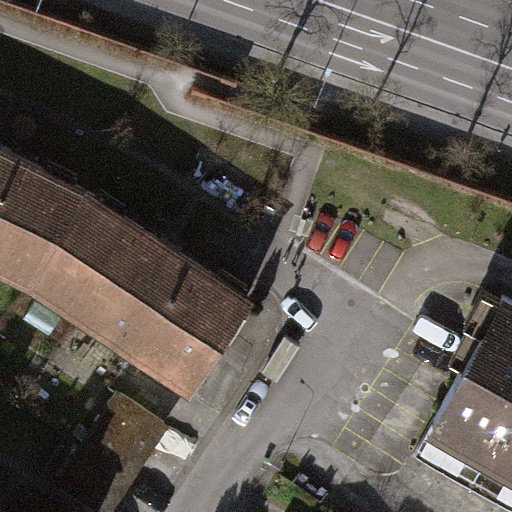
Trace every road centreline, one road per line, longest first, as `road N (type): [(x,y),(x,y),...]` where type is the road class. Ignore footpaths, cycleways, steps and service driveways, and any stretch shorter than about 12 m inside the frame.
road 1 (residential): [(356,325),(304,405),(262,427),(205,511)]
road 2 (tertiary): [(301,0),(511,75)]
road 3 (unknown): [(262,427),(397,511)]
